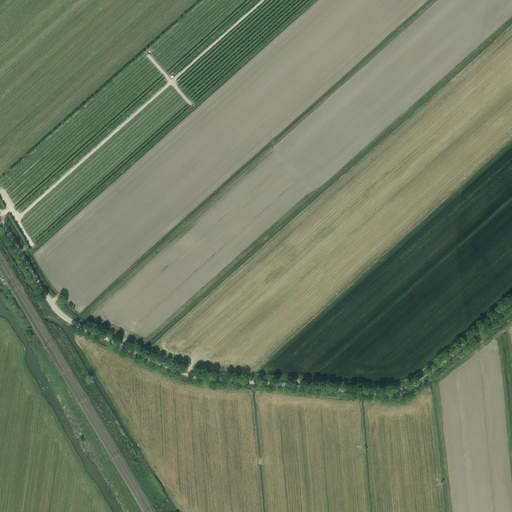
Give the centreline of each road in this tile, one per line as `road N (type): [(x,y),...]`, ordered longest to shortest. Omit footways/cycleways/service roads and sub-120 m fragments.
road 1 (unclassified): [(511,303),(404,390),(208,379),(172,371),(60,314),(0,218)]
road 2 (track): [(0,215),(11,208),(16,219),(262,0)]
